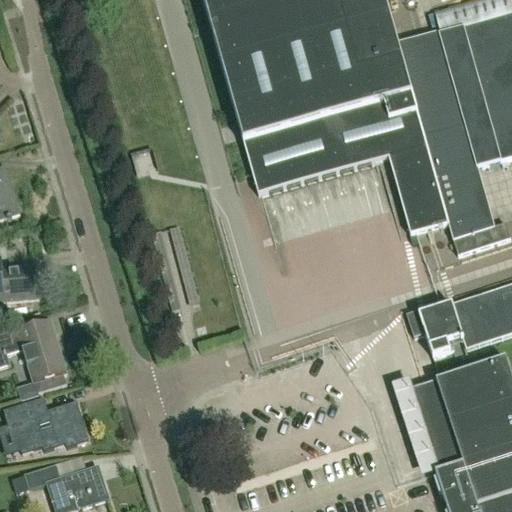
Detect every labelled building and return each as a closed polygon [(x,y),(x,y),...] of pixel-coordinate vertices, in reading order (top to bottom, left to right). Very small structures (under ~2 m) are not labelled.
[(201,0),(258,201),(388,164),(410,241),(449,231),(458,261),(510,244),(506,228),(493,232),(477,173),(511,163),(511,19),(399,52),(386,0),(201,0)] [(0,224),(19,219),(5,171),(0,172),(0,224)] [(188,310),(213,305),(195,226),(170,231),(188,310)] [(37,275),(2,278),(2,276),(0,276),(0,305),(4,305),(4,307),(39,304),(37,275)] [(511,288),(420,319),(418,315),(406,319),(414,342),(425,339),(433,362),(453,356),(456,364),(466,361),(464,355),(511,339),(511,288)] [(68,378),(52,325),(33,330),(31,324),(15,329),(16,335),(0,340),(0,373),(10,370),(7,360),(22,355),(32,389),(68,378)] [(511,511),(511,387),(504,362),(408,394),(436,477),(434,478),(445,511),(511,511)] [(77,407),(34,421),(30,407),(3,415),(4,417),(8,430),(12,429),(21,459),(42,452),(43,455),(65,449),(66,452),(89,445),(77,407)] [(56,472),(26,481),(30,494),(47,489),(54,511),(86,511),(108,505),(98,472),(60,484),(56,472)]
